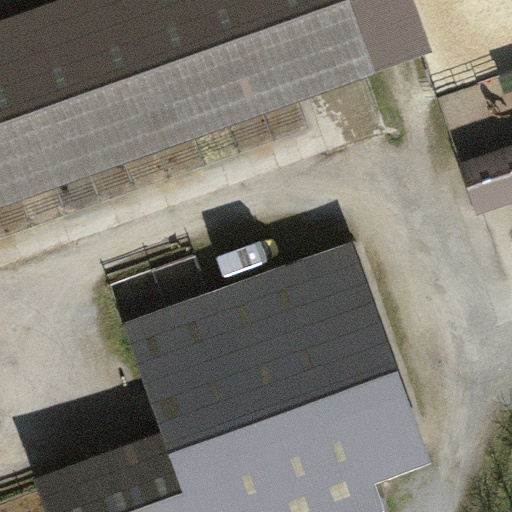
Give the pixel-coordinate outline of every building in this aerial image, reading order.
[(94,0),(0,33),(0,187),(362,60),(340,0),(94,0)] [(403,0),(340,0),(362,60),(417,40),(403,0)] [(511,147),(461,166),(473,200),(511,186),(511,147)] [(349,242),(293,262),(373,479),(427,461),(349,242)] [(124,315),(213,289),(202,251),(113,276),(124,315)] [(53,511),(385,511),(373,479),(293,262),(126,323),(168,437),(43,482),(53,511)]
